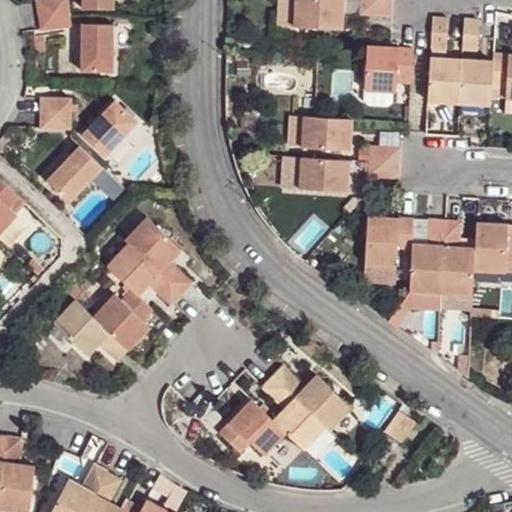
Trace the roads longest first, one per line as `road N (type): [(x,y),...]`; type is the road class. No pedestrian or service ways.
road 1 (residential): [(511,437),(273,266),(232,215),(208,157),(199,0)]
road 2 (residential): [(0,390),(65,398),(122,420),(255,500),(421,503),(511,458)]
road 3 (unknown): [(122,420),(223,319)]
